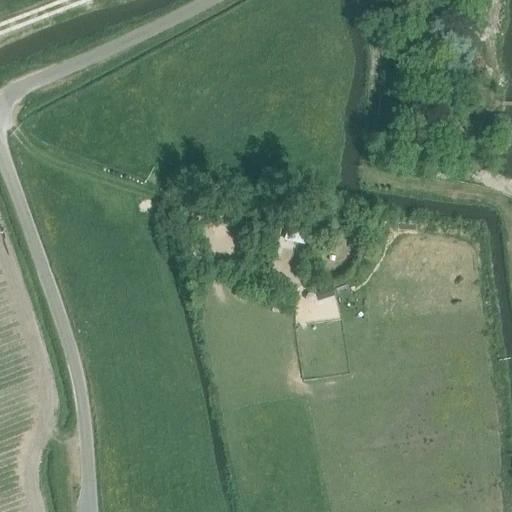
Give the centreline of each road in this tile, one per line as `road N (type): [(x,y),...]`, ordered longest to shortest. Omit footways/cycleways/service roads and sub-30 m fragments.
road 1 (unclassified): [(91,511),(83,404),(69,343),(0,152)]
road 2 (unclassified): [(0,99),(214,0)]
